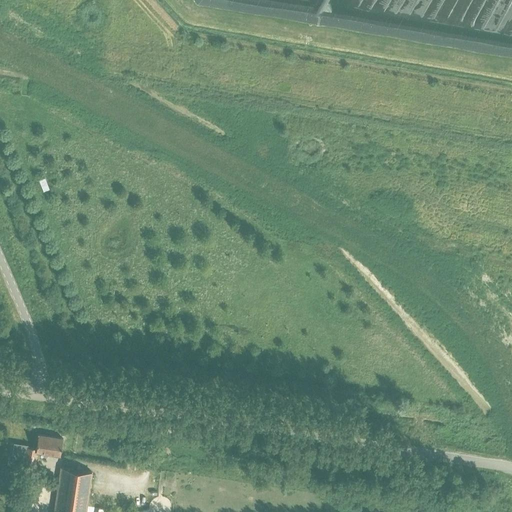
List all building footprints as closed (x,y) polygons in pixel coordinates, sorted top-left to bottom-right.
[(41,179),(47,190),(53,187),(48,176),(41,179)] [(17,446),(15,464),(23,465),(25,465),(24,466),(28,467),(28,469),(33,470),(36,451),(60,455),(61,444),(62,438),(49,436),(38,434),(37,440),(36,448),(33,448),(27,447),(20,446),(17,446)] [(96,440),(95,453),(113,455),(114,441),(96,440)] [(55,511),(86,511),(93,472),(62,468),(55,511)] [(19,511),(27,511),(31,484),(26,483),(24,493),(22,492),(19,511)]
